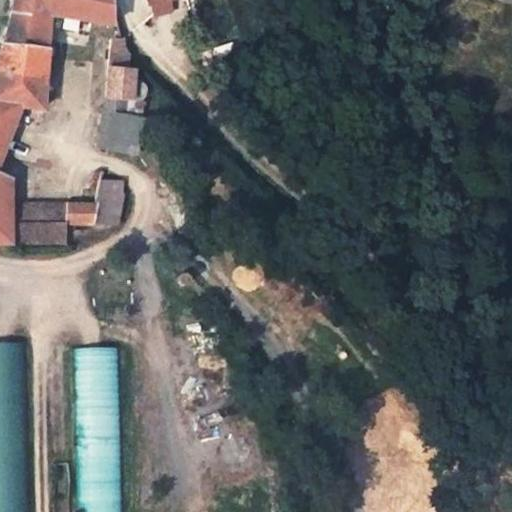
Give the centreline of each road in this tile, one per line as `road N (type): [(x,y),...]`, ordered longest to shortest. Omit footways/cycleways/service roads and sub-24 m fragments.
road 1 (track): [(356,511),(264,327),(146,223)]
road 2 (track): [(0,262),(69,263),(146,223),(148,190),(121,164),(68,154)]
